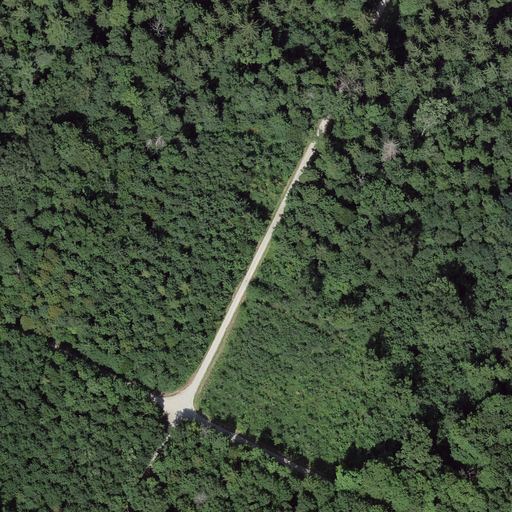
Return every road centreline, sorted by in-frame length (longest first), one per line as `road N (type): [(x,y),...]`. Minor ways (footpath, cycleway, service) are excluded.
road 1 (track): [(129,511),(384,0)]
road 2 (track): [(385,511),(0,321)]
